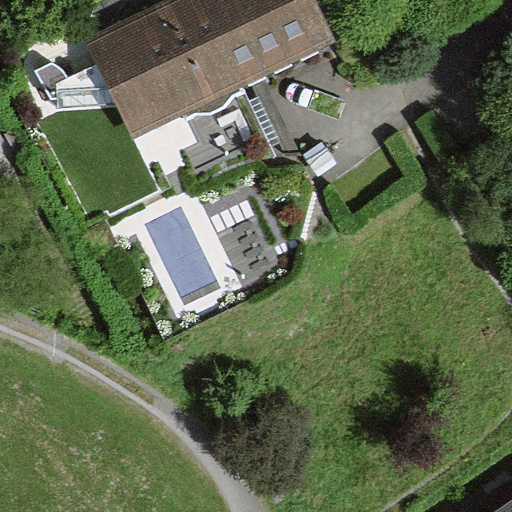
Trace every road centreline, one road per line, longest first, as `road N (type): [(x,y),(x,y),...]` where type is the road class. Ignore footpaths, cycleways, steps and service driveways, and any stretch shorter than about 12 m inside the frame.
road 1 (track): [(0,322),(160,400),(215,454),(242,511)]
road 2 (residential): [(511,17),(322,154)]
